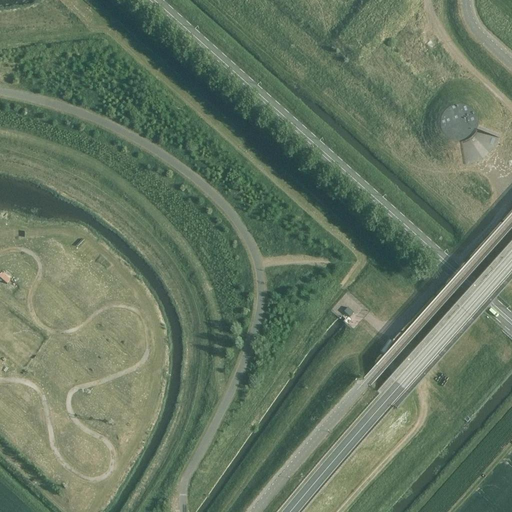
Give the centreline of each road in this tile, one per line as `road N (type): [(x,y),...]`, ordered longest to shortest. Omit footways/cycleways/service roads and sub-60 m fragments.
road 1 (secondary): [(511,322),(152,0)]
road 2 (track): [(341,511),(427,415),(424,381),(381,342)]
road 3 (track): [(511,402),(411,511)]
road 4 (track): [(511,110),(449,44),(428,0)]
